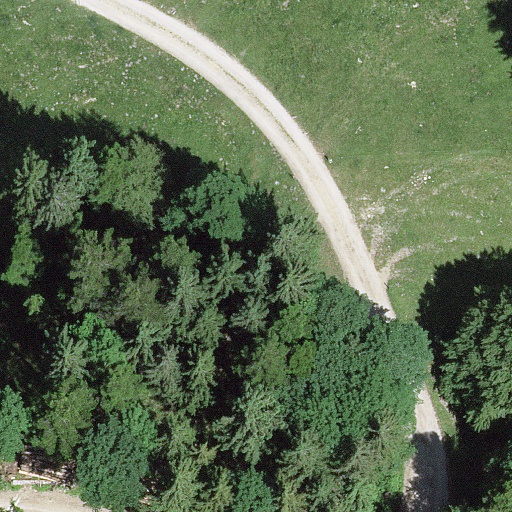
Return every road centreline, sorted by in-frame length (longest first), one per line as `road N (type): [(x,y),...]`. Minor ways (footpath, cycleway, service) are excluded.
road 1 (track): [(97,0),(238,66),(426,389)]
road 2 (track): [(431,511),(437,466),(426,389)]
